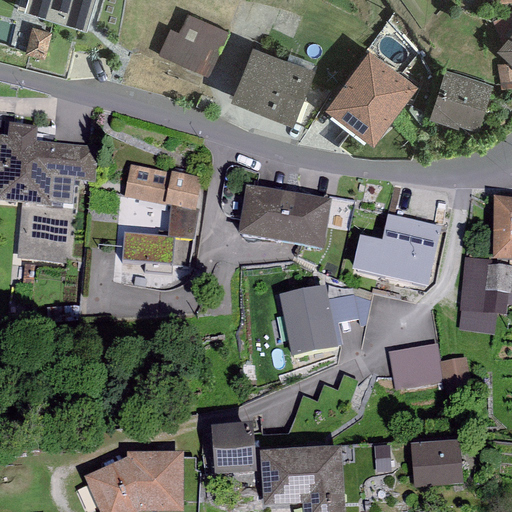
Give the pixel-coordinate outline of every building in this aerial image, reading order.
[(96,0),(24,0),(22,9),(90,26),(96,0)] [(225,31),(181,13),(163,57),(207,75),(225,31)] [(0,36),(11,38),(15,20),(0,16),(0,36)] [(47,50),(52,29),(38,25),(32,46),(47,50)] [(511,28),(496,47),(511,60),(511,28)] [(310,68),(254,47),(234,100),(289,121),(310,68)] [(364,59),(325,107),(371,144),(409,95),(364,59)] [(489,81),(444,69),(431,118),(476,130),(489,81)] [(90,152),(0,146),(0,216),(48,220),(50,181),(87,184),(90,152)] [(199,181),(129,170),(124,200),(194,211),(199,181)] [(323,207),(244,194),(237,236),(316,250),(323,207)] [(511,205),(494,206),(494,266),(511,265),(511,205)] [(382,245),(359,240),(352,272),(430,288),(442,230),(388,219),(382,245)] [(193,266),(195,241),(179,240),(176,264),(193,266)] [(511,268),(464,264),(458,332),(496,335),(498,315),(508,316),(508,307),(511,307),(511,268)] [(326,290),(279,299),(291,360),(337,350),(326,290)] [(438,347),(390,354),(396,392),(442,385),(443,397),(471,392),(466,360),(440,364),(438,347)] [(253,428),(210,432),(213,478),(257,474),(253,428)] [(410,448),(414,490),(463,485),(459,444),(410,448)] [(346,511),(341,449),(259,456),(263,508),(302,505),(302,511),(346,511)] [(126,461),(84,480),(98,511),(184,511),(184,456),(126,455),(126,461)]
